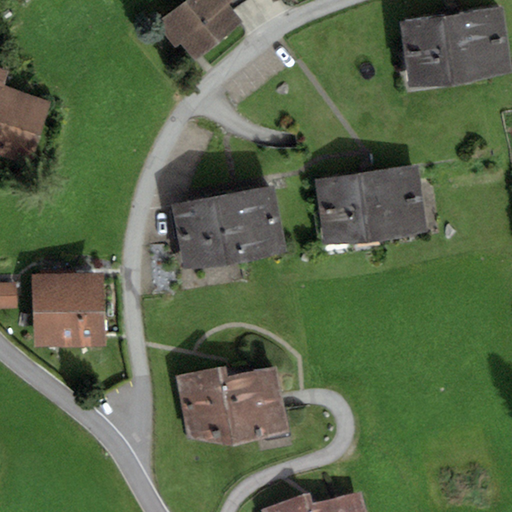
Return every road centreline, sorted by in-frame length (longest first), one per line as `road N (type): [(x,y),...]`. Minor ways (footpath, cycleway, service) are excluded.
road 1 (residential): [(125,450),(142,401),(131,290),(136,228),(162,149),(199,94),(259,40),(343,0)]
road 2 (residential): [(228,511),(250,485),(338,448),(343,412),(333,401),(306,398)]
road 3 (residential): [(125,450),(0,344)]
